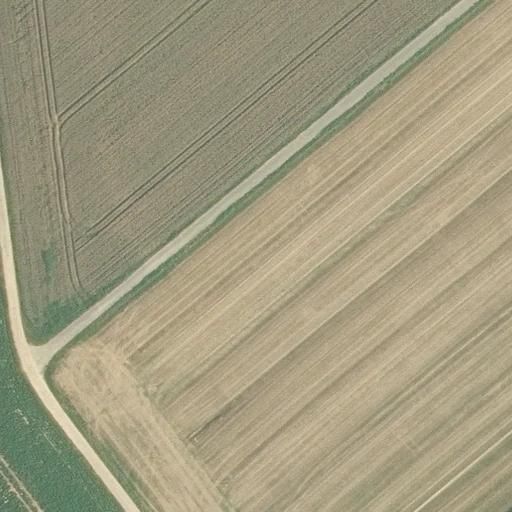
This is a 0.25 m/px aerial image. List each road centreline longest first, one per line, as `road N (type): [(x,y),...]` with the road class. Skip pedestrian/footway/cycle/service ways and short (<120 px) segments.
road 1 (track): [(30,364),(500,0)]
road 2 (track): [(136,511),(30,364),(0,177)]
